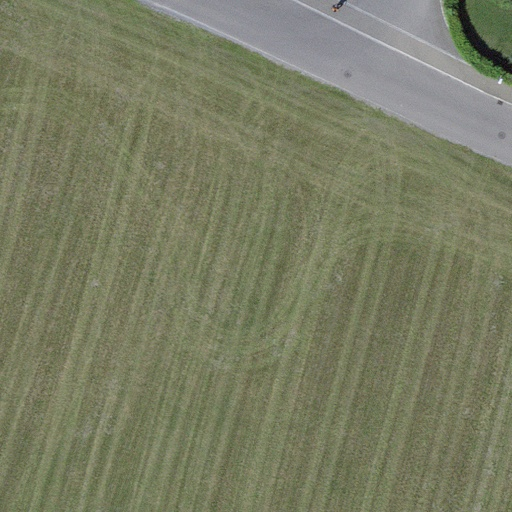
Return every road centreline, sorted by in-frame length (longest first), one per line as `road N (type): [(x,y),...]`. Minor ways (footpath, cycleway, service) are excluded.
road 1 (residential): [(206,0),(366,69)]
road 2 (residential): [(366,69),(511,130)]
